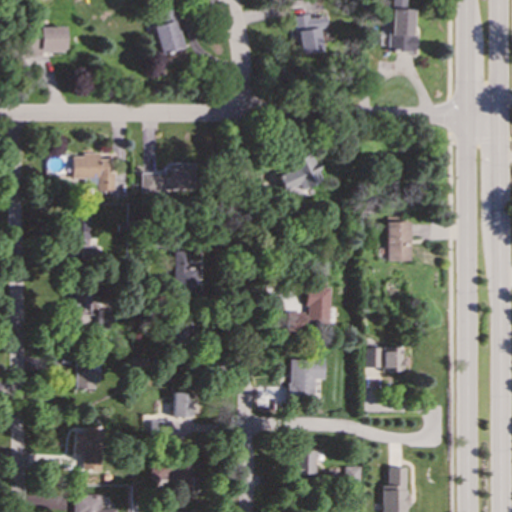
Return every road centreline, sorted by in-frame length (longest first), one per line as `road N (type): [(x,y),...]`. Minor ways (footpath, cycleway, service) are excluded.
road 1 (secondary): [(503,511),(499,0)]
road 2 (secondary): [(467,0),(471,511)]
road 3 (residential): [(500,117),(0,114)]
road 4 (residential): [(12,114),(16,511)]
road 5 (residential): [(240,115),(243,511)]
